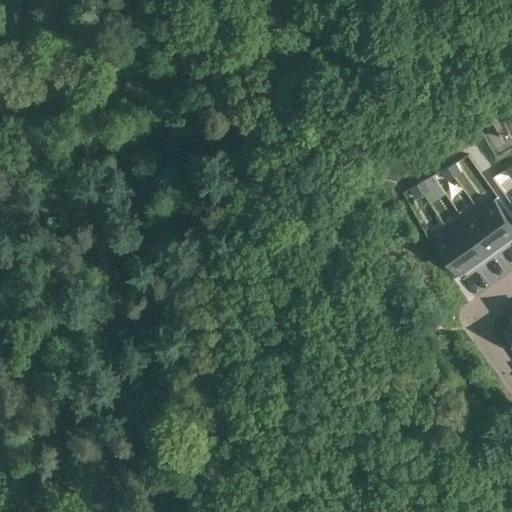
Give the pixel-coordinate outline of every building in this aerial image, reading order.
[(511,104),(491,116),(505,139),(511,134),(511,104)] [(456,161),(448,165),(454,175),(461,172),(456,161)] [(448,165),(442,169),(447,179),(454,175),(448,165)] [(424,179),(417,183),(423,193),(430,189),(424,179)] [(417,183),(410,187),(416,197),(423,193),(417,183)] [(505,238),(511,233),(511,215),(497,196),(482,207),(505,238)] [(468,218),(491,249),(505,238),(482,207),(468,218)] [(453,228),(476,260),(491,249),(468,218),(453,228)] [(476,260),(453,228),(438,239),(461,271),(476,260)] [(511,322),(503,328),(511,340),(511,322)]
